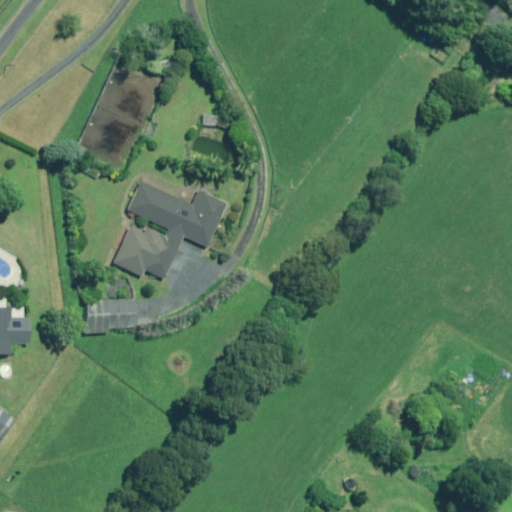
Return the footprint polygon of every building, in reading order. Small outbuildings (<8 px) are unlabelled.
[(207,115),(202,130),(221,137),(226,121),(207,115)] [(189,206),(139,184),(126,212),(167,231),(164,238),(146,230),(143,235),(128,228),(111,265),(141,278),(144,272),(163,281),(182,238),(205,248),(225,204),(196,191),(189,206)] [(135,329),(134,301),(82,302),(83,334),(107,334),(107,330),(135,329)] [(0,355),(8,356),(9,345),(26,345),(26,319),(8,319),(8,309),(0,308),(0,355)] [(0,441),(15,422),(0,410),(0,441)]
